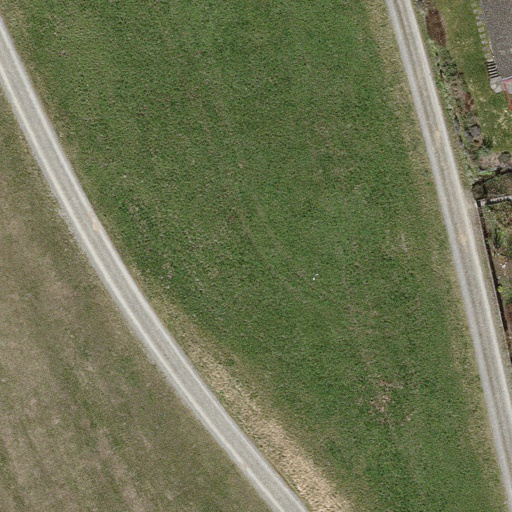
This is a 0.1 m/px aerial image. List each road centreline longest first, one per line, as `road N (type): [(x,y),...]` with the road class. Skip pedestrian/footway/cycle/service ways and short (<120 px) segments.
road 1 (track): [(0,57),(81,221),(190,392),(290,511)]
road 2 (track): [(397,0),(511,478)]
